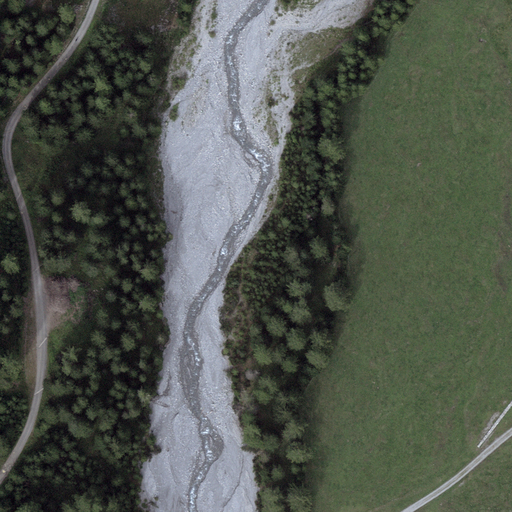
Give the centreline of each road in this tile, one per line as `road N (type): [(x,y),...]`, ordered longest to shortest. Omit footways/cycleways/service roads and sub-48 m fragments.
road 1 (track): [(0,476),(29,432),(42,367),(42,294),(6,156),(9,130),(77,43),(94,0)]
road 2 (track): [(511,436),(408,511)]
